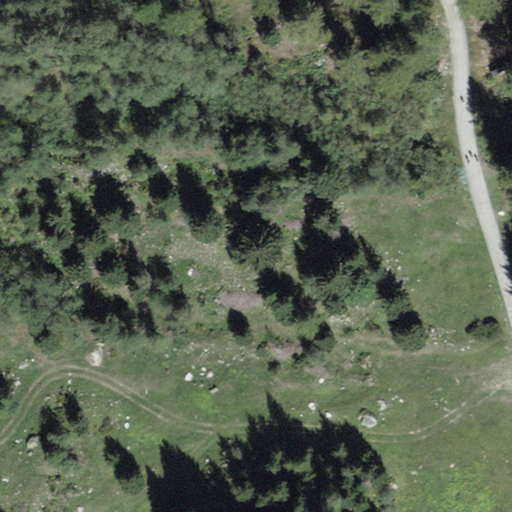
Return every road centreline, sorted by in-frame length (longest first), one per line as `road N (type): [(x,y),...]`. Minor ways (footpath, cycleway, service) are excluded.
road 1 (track): [(511,375),(417,434),(179,424),(88,369),(65,368),(52,372),(0,439)]
road 2 (track): [(511,302),(462,118),(461,56),(445,0)]
